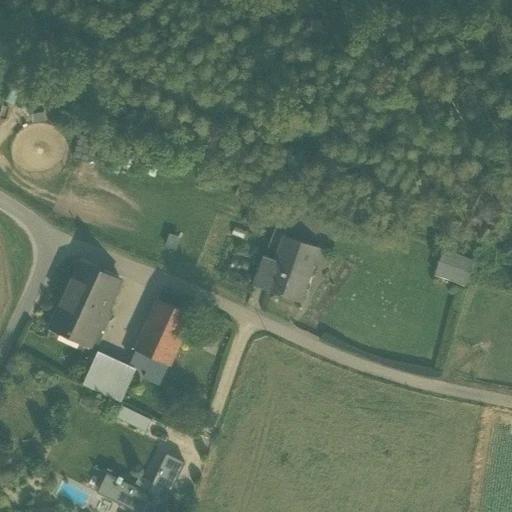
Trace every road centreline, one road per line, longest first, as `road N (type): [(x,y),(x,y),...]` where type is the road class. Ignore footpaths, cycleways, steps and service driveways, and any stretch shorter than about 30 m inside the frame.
road 1 (unclassified): [(511,402),(362,364),(59,234)]
road 2 (unknown): [(183,479),(245,314)]
road 3 (unclassified): [(0,355),(59,234)]
